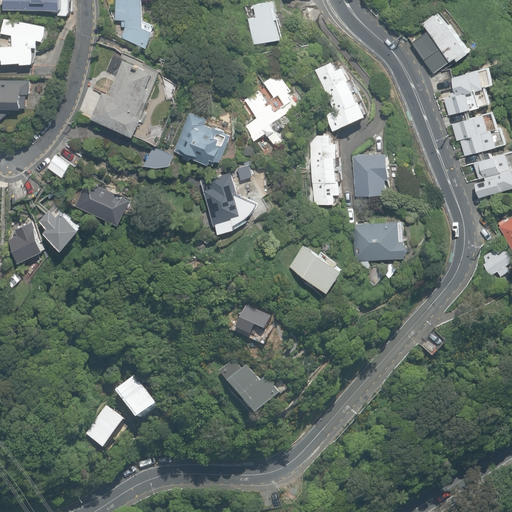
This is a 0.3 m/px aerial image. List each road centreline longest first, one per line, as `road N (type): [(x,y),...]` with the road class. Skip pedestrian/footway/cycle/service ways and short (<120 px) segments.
road 1 (secondary): [(344,0),(403,68),(462,225),(459,264),(283,467),(160,476),(94,511)]
road 2 (residential): [(86,0),(88,41),(62,118),(14,164)]
road 3 (secondary): [(411,511),(511,446)]
